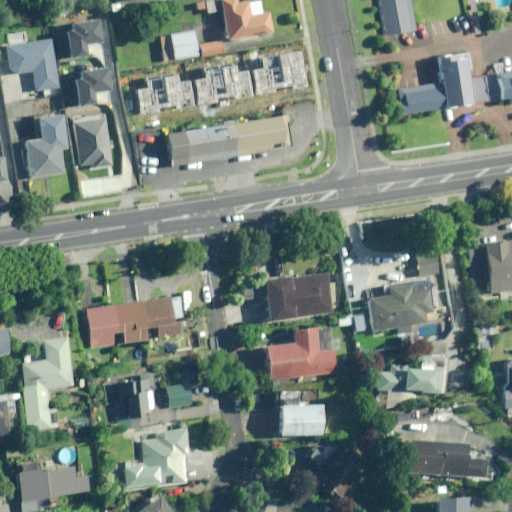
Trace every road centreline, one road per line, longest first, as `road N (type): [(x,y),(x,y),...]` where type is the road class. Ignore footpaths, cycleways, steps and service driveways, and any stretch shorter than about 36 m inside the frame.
road 1 (residential): [(242,463),(200,214)]
road 2 (residential): [(360,191),(326,0)]
road 3 (primary): [(360,191),(200,214)]
road 4 (primary): [(511,167),(360,191)]
